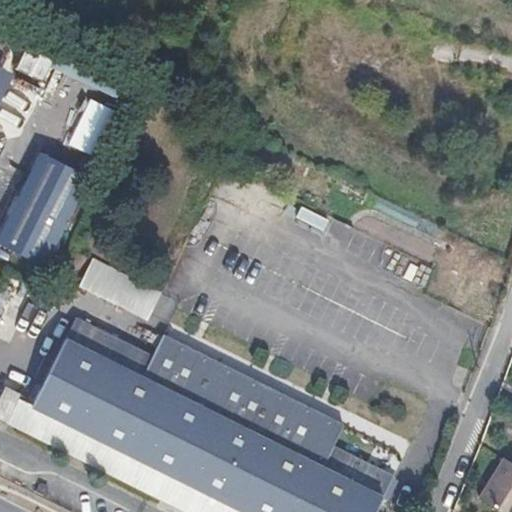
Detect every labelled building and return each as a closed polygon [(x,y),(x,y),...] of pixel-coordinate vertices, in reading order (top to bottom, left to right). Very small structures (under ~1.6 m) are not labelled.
[(52,56),(25,43),(12,70),(38,83),(52,56)] [(86,176),(41,155),(0,242),(0,246),(43,266),(86,176)] [(88,262),(79,292),(152,315),(161,286),(88,262)] [(35,285),(6,270),(0,281),(0,312),(17,321),(35,285)] [(52,294),(41,288),(27,316),(51,328),(65,300),(52,294)] [(3,387),(0,392),(0,419),(185,511),(371,511),(379,496),(336,474),(346,455),(74,317),(28,404),(16,397),(17,394),(3,387)] [(511,511),(511,461),(502,456),(477,495),(503,511),(511,511)]
